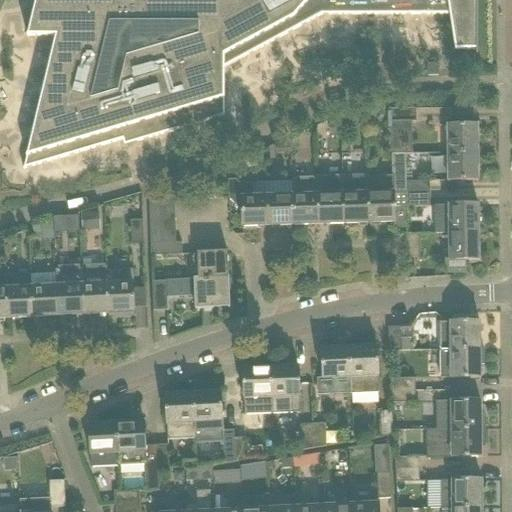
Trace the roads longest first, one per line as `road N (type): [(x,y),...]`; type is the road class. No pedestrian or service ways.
road 1 (track): [(0,225),(144,182),(317,107),(385,87),(511,85)]
road 2 (residential): [(53,405),(285,323),(418,296),(511,295)]
